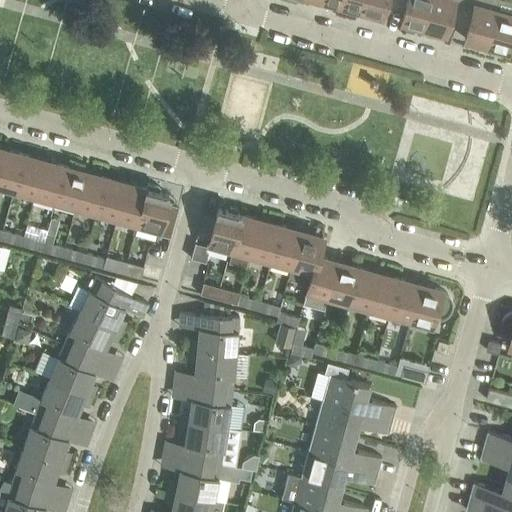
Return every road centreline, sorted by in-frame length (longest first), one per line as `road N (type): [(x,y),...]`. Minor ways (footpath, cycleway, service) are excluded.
road 1 (residential): [(490,266),(371,232),(338,203),(200,166)]
road 2 (residential): [(511,91),(246,18)]
road 3 (residential): [(200,166),(0,109)]
road 4 (residential): [(156,332),(132,371),(79,511)]
road 5 (residential): [(133,511),(157,380),(156,332)]
road 6 (residential): [(156,332),(200,166)]
road 7 (residential): [(455,391),(424,438),(403,511)]
road 8 (residential): [(455,391),(490,266)]
road 9 (residential): [(430,511),(455,391)]
